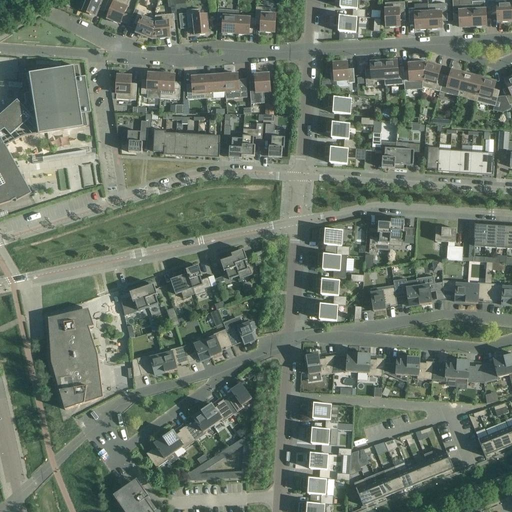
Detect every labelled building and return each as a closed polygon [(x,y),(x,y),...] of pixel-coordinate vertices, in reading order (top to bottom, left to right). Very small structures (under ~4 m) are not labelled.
[(88,0),(83,12),(86,13),(86,14),(91,16),(92,15),(96,17),(99,10),(104,12),(108,0),(88,0)] [(108,0),(104,12),(104,13),(105,10),(110,13),(108,19),(112,21),(112,22),(117,24),(117,23),(120,24),(129,2),(123,0),(108,0)] [(183,0),(182,0),(175,1),(176,7),(176,10),(184,9),(183,0)] [(352,18),(359,18),(365,19),(365,11),(359,10),(359,0),(335,0),(335,3),(342,3),(342,9),(353,10),(352,18)] [(452,0),(453,21),(454,21),(460,21),(460,28),(464,28),(464,29),(470,28),(473,27),(472,2),(471,0),(452,0)] [(501,0),(490,0),(491,1),(491,15),(497,15),(498,22),(502,22),(502,23),(508,22),(511,21),(511,14),(510,4),(502,4),(502,1),(501,1),(501,0)] [(491,15),(491,1),(472,2),(473,27),(476,27),(476,28),(482,28),(482,27),(486,27),(485,15),(491,15)] [(406,20),(405,3),(385,4),(386,28),(389,28),(395,28),(395,27),(400,27),(399,20),(405,19),(405,20),(406,20)] [(447,4),(427,5),(428,13),(429,30),(432,29),(432,30),(437,30),(437,29),(442,29),(441,21),(447,21),(447,22),(448,22),(447,14),(447,4)] [(426,30),(429,30),(428,13),(427,5),(415,6),(415,9),(408,10),(409,24),(410,24),(410,23),(415,23),(416,30),(420,30),(420,31),(426,30)] [(176,7),(171,7),(172,15),(156,16),(155,22),(152,39),(152,40),(160,39),(160,40),(165,39),(165,38),(170,38),(169,30),(175,30),(174,20),(177,20),(176,10),(176,7)] [(236,34),(236,35),(239,35),(238,35),(244,36),(244,35),(249,35),(249,26),(255,26),(255,27),(257,8),(256,8),(255,19),(237,18),(236,34)] [(257,8),(255,27),(256,27),(256,24),(261,25),(261,32),(265,32),(265,33),(271,34),(271,33),(274,33),(276,9),(257,8)] [(155,22),(143,18),(145,14),(135,10),(128,28),(135,30),(137,25),(139,26),(136,33),(140,35),(145,38),(146,37),(152,40),(152,39),(155,22)] [(200,17),(200,10),(186,11),(188,29),(189,29),(194,28),(195,35),(200,35),(200,36),(205,35),(205,34),(209,34),(207,16),(200,17)] [(218,10),(217,26),(218,26),(223,26),(223,34),(227,34),(227,35),(233,35),(233,34),(236,35),(236,34),(237,18),(237,11),(218,10)] [(334,17),(333,27),(340,27),(339,41),(357,40),(359,18),(352,18),(334,17)] [(384,62),(385,86),(404,85),(404,86),(403,72),(403,68),(397,69),(397,61),(392,62),(392,61),(386,61),(386,62),(384,62)] [(343,63),(343,62),(337,63),(337,64),(334,64),(335,82),(348,81),(348,84),(355,83),(354,69),(353,69),(353,70),(347,70),(347,63),(343,63)] [(385,86),(384,62),(381,62),(375,62),(375,63),(371,63),(371,71),(366,71),(365,71),(366,88),(373,87),(373,81),(385,80),(385,86)] [(403,68),(404,86),(405,91),(422,90),(422,87),(423,87),(425,63),(419,64),(419,63),(413,64),(409,65),(409,72),(404,72),(403,68)] [(425,63),(423,87),(440,92),(444,76),(438,75),(440,68),(436,66),(431,64),(431,65),(425,63)] [(0,205),(10,202),(10,201),(14,199),(15,202),(29,194),(4,146),(16,140),(19,139),(21,138),(24,137),(26,136),(35,135),(60,131),(85,127),(83,115),(88,114),(83,78),(78,79),(76,67),(26,74),(29,94),(23,95),(24,104),(21,107),(15,101),(0,113),(0,205)] [(440,92),(458,97),(464,74),(462,73),(456,71),(456,72),(452,71),(450,78),(444,76),(440,92)] [(142,81),(141,95),(147,95),(147,99),(148,99),(148,105),(159,105),(159,99),(160,100),(162,75),(159,75),(159,74),(153,74),(149,74),(148,82),(143,81),(142,81)] [(165,75),(162,75),(160,100),(179,101),(181,83),(180,83),(180,84),(174,83),(175,76),(170,76),(170,75),(165,74),(165,75)] [(227,75),(224,76),(226,98),(226,99),(234,99),(247,98),(246,79),(245,79),(245,80),(238,81),(237,75),(233,75),(233,74),(227,75)] [(250,83),(251,105),(264,104),(264,93),(270,92),(269,74),(265,75),(265,74),(260,74),(260,75),(255,75),(256,83),(250,83)] [(458,97),(477,102),(483,79),(480,78),(475,76),(474,77),(464,74),(458,97)] [(206,77),(205,77),(206,83),(207,94),(207,99),(215,99),(226,98),(224,76),(222,76),(221,75),(216,75),(216,76),(211,76),(206,77)] [(117,94),(112,94),(112,100),(116,100),(128,101),(136,101),(137,84),(136,84),(136,85),(131,84),(131,77),(127,77),(127,76),(121,76),(118,76),(117,94)] [(188,101),(207,99),(205,77),(203,77),(202,76),(197,77),(197,78),(192,78),(193,85),(187,86),(187,85),(188,101)] [(505,97),(501,97),(503,111),(511,108),(510,106),(511,104),(511,77),(509,79),(509,80),(505,82),(508,88),(503,91),(503,90),(502,91),(505,97)] [(483,79),(477,102),(494,107),(493,112),(502,114),(503,114),(503,111),(501,97),(498,98),(500,91),(499,91),(493,90),(495,83),(491,81),(486,79),(486,80),(483,79)] [(329,98),(328,108),(335,109),(334,114),(349,115),(350,99),(329,98)] [(128,132),(119,131),(121,141),(128,141),(128,143),(129,143),(129,153),(142,154),(143,143),(141,143),(141,141),(148,141),(149,130),(145,130),(145,122),(141,122),(141,133),(128,132)] [(327,123),(326,133),(333,134),(333,139),(344,140),(344,149),(347,149),(356,150),(357,141),(348,140),(349,124),(327,123)] [(244,130),(242,160),(242,157),(255,157),(255,146),(253,146),(254,138),(256,138),(256,140),(262,140),(263,125),(257,124),(256,130),(244,130)] [(275,126),(266,125),(265,140),(266,140),(272,140),(271,147),(269,147),(268,158),(282,159),(282,149),(284,149),(285,132),(275,131),(275,126)] [(230,148),(229,159),(242,160),(244,130),(243,130),(243,140),(232,139),(232,148),(230,148)] [(153,153),(164,153),(166,132),(154,131),(153,153)] [(164,153),(164,155),(175,156),(176,134),(166,134),(166,132),(164,153)] [(509,134),(499,133),(498,149),(507,150),(508,150),(508,141),(509,134)] [(175,156),(186,156),(187,135),(176,134),(175,156)] [(381,134),(373,134),(372,148),(380,148),(381,134)] [(198,136),(187,135),(186,156),(197,157),(198,136)] [(209,136),(198,136),(197,157),(203,157),(207,158),(209,136)] [(209,136),(207,158),(219,158),(220,137),(209,136)] [(381,142),(380,148),(385,149),(384,158),(382,158),(382,169),(394,170),(396,144),(381,142)] [(396,143),(396,144),(394,170),(407,171),(407,166),(413,167),(414,153),(420,153),(420,145),(396,143)] [(325,148),(325,158),(330,159),(332,159),(331,164),(345,165),(346,165),(347,149),(344,149),(325,148)] [(427,170),(438,170),(440,149),(428,148),(427,170)] [(356,150),(357,159),(365,158),(364,150),(356,150)] [(84,151),(42,158),(43,162),(85,155),(84,151)] [(438,173),(449,174),(449,173),(450,152),(440,151),(438,170),(438,173)] [(449,174),(460,174),(461,152),(450,152),(449,173),(449,174)] [(460,174),(470,175),(470,174),(472,153),(461,152),(460,174)] [(470,175),(481,176),(481,175),(483,154),(472,153),(470,174),(470,175)] [(494,155),(483,154),(481,175),(493,176),(494,155)] [(377,251),(389,252),(392,220),(391,220),(391,224),(379,223),(378,234),(380,234),(379,240),(377,240),(377,239),(370,238),(369,253),(376,254),(377,251)] [(399,221),(392,220),(389,252),(390,252),(390,247),(403,247),(403,241),(401,241),(402,232),(406,232),(406,237),(414,237),(414,229),(404,228),(404,223),(399,222),(399,221)] [(474,247),(485,248),(487,227),(476,226),(474,243),(474,246),(474,247)] [(487,227),(485,248),(496,249),(498,227),(491,227),(491,229),(487,228),(487,227)] [(496,249),(507,249),(508,228),(508,230),(504,229),(504,228),(498,227),(496,249)] [(448,261),(462,262),(462,258),(463,255),(463,252),(463,249),(463,248),(454,248),(455,244),(456,230),(448,229),(448,230),(444,230),(444,229),(436,228),(435,242),(449,243),(449,247),(448,261)] [(337,256),(347,257),(349,257),(350,248),(342,247),(342,246),(341,246),(342,232),(343,232),(343,231),(320,230),(319,240),(326,241),(326,245),(325,245),(325,246),(337,247),(337,256)] [(244,250),(232,254),(240,279),(252,275),(250,269),(248,269),(245,261),(247,261),(244,250)] [(262,265),(262,251),(252,255),(256,267),(262,265)] [(232,258),(221,262),(224,272),(226,272),(229,280),(239,277),(240,279),(232,254),(231,255),(232,258)] [(345,279),(347,257),(337,256),(318,255),(318,265),(325,266),(324,270),(323,270),(323,271),(334,272),(333,278),(345,279)] [(186,270),(196,296),(206,293),(205,290),(211,287),(208,278),(201,280),(200,277),(202,276),(198,266),(186,270)] [(195,296),(196,296),(186,270),(175,274),(176,278),(170,280),(176,295),(181,293),(183,299),(195,295),(195,296)] [(437,300),(443,299),(443,283),(435,284),(434,277),(417,280),(417,281),(421,306),(432,304),(430,293),(436,292),(437,300)] [(333,306),(338,306),(346,307),(346,298),(339,297),(339,296),(338,296),(339,282),(340,281),(317,280),(316,290),(323,290),(323,295),(322,295),(322,296),(334,297),(333,306)] [(394,282),(396,298),(405,297),(405,296),(408,296),(409,307),(421,306),(417,281),(406,282),(406,280),(394,282)] [(467,304),(468,285),(458,285),(458,282),(443,281),(443,283),(443,299),(450,300),(450,298),(456,298),(455,303),(467,304)] [(397,306),(396,298),(394,282),(393,282),(394,288),(381,290),(382,293),(371,294),(374,312),(386,311),(385,306),(390,305),(390,307),(397,306)] [(468,285),(467,304),(478,305),(478,300),(483,300),(483,302),(490,302),(491,285),(478,284),(478,286),(468,285)] [(154,285),(142,289),(149,308),(159,305),(156,296),(158,295),(154,285)] [(491,285),(490,302),(497,303),(497,301),(502,302),(502,306),(511,306),(511,288),(504,288),(504,286),(491,285)] [(142,289),(130,293),(134,304),(135,303),(138,312),(149,308),(142,289)] [(223,302),(215,305),(217,311),(225,308),(223,302)] [(338,306),(333,306),(315,305),(314,315),(321,315),(321,320),(320,320),(320,321),(337,322),(337,321),(336,321),(337,307),(338,307),(338,306)] [(180,326),(174,308),(167,311),(172,328),(180,326)] [(88,326),(94,326),(88,309),(81,311),(49,319),(52,363),(65,411),(103,398),(98,356),(88,326)] [(223,323),(226,330),(233,347),(241,343),(240,342),(243,341),(245,345),(256,341),(252,331),(256,329),(253,323),(249,324),(249,323),(241,326),(239,319),(225,325),(224,323),(223,323)] [(233,347),(226,330),(214,335),(214,337),(205,341),(212,358),(222,354),(221,350),(225,348),(226,349),(233,347)] [(195,342),(183,347),(189,364),(195,362),(192,354),(197,352),(201,362),(212,358),(205,341),(195,345),(195,342)] [(171,353),(162,355),(166,373),(177,370),(176,366),(181,365),(181,366),(189,364),(183,347),(170,351),(171,353)] [(334,356),(333,375),(347,373),(358,373),(359,355),(348,354),(348,357),(334,356)] [(166,373),(162,355),(152,358),(151,356),(137,359),(138,362),(132,363),(134,379),(148,375),(148,373),(154,372),(155,376),(166,373)] [(383,377),(383,372),(384,360),(377,359),(377,361),(370,360),(371,356),(359,355),(358,373),(368,374),(368,376),(383,377)] [(333,375),(334,356),(326,358),(326,359),(319,360),(319,356),(307,357),(310,376),(320,374),(320,376),(333,375)] [(397,364),(390,364),(389,375),(403,381),(407,382),(407,377),(409,358),(397,358),(397,364)] [(409,358),(407,377),(418,377),(417,380),(432,381),(433,363),(426,362),(426,364),(420,364),(420,359),(409,358)] [(509,375),(505,358),(494,360),(495,365),(490,366),(490,365),(483,366),(485,384),(500,380),(499,378),(509,375)] [(446,379),(457,380),(458,362),(447,361),(446,369),(439,368),(439,372),(433,371),(432,381),(432,382),(438,382),(438,383),(441,383),(441,382),(446,382),(446,379)] [(467,383),(485,384),(483,366),(476,366),(476,367),(469,367),(470,362),(458,362),(457,380),(467,381),(467,383)] [(228,400),(224,402),(233,415),(237,413),(244,408),(243,406),(252,400),(241,385),(232,391),(234,395),(228,399),(227,400),(228,400)] [(202,411),(213,427),(222,421),(223,423),(234,415),(233,415),(224,402),(223,401),(218,405),(219,406),(214,409),(212,405),(202,411)] [(326,421),(325,430),(332,430),(338,431),(338,422),(330,421),(330,420),(330,406),(331,406),(331,405),(309,404),(308,414),(315,414),(314,419),(313,419),(313,420),(326,421)] [(191,423),(185,427),(195,442),(206,434),(205,432),(213,427),(202,411),(193,418),(196,422),(192,425),(191,423)] [(173,432),(164,438),(175,453),(183,447),(184,449),(195,442),(185,427),(179,431),(180,433),(176,435),(173,432)] [(511,436),(508,428),(498,432),(505,449),(511,446),(511,436)] [(245,438),(247,436),(242,429),(239,431),(241,433),(238,435),(242,440),(243,439),(245,438)] [(331,446),(332,430),(325,430),(307,429),(306,439),(313,439),(313,444),(312,444),(312,445),(329,446),(331,446)] [(498,432),(488,436),(495,453),(505,449),(498,432)] [(495,453),(488,436),(478,440),(485,457),(495,453)] [(150,452),(147,454),(157,468),(168,461),(166,459),(175,453),(164,438),(155,445),(158,448),(153,451),(152,450),(150,452)] [(391,442),(385,443),(386,447),(387,448),(388,452),(396,449),(392,441),(391,442)] [(437,457),(434,451),(424,455),(427,461),(434,478),(444,474),(437,457)] [(435,451),(434,451),(437,457),(444,474),(454,470),(447,453),(437,457),(435,451)] [(328,455),(305,454),(305,464),(312,464),(311,469),(310,469),(310,470),(327,471),(327,470),(326,470),(327,456),(328,456),(328,455)] [(204,456),(200,459),(199,462),(202,466),(203,465),(206,463),(208,462),(204,456)] [(417,465),(424,482),(434,478),(427,461),(417,465)] [(394,467),(403,490),(413,486),(407,469),(404,463),(394,467)] [(413,486),(424,482),(417,465),(407,469),(413,486)] [(393,495),(403,490),(394,467),(384,471),(393,495)] [(200,475),(199,475),(195,470),(192,472),(196,478),(196,481),(200,481),(200,475)] [(383,499),(393,495),(384,471),(374,475),(383,499)] [(383,499),(374,475),(364,479),(373,503),(383,499)] [(304,479),(303,489),(310,489),(310,494),(308,494),(308,495),(312,495),(311,504),(321,505),(325,505),(327,505),(333,505),(333,497),(325,496),(326,495),(324,495),(325,481),(326,481),(327,480),(304,479)] [(363,507),(373,503),(364,479),(354,484),(363,507)] [(149,498),(137,480),(136,480),(137,481),(130,485),(121,491),(114,496),(124,511),(154,511),(146,500),(149,498)]
